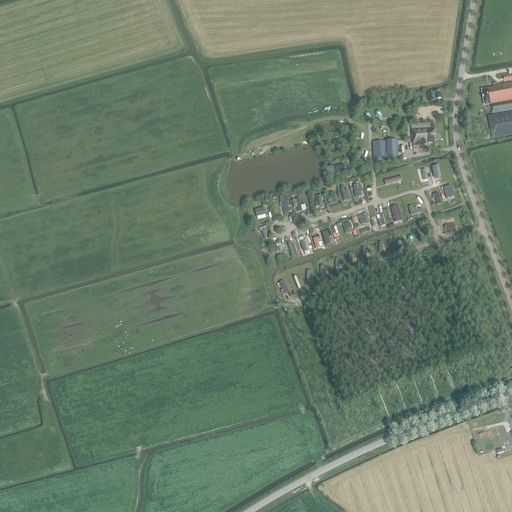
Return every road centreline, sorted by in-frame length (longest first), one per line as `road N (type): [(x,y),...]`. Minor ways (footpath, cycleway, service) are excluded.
road 1 (tertiary): [(249,511),(326,469),(511,391)]
road 2 (secondary): [(482,228),(455,133),(473,0)]
road 3 (unclassified): [(482,228),(440,235),(417,193),(375,202)]
